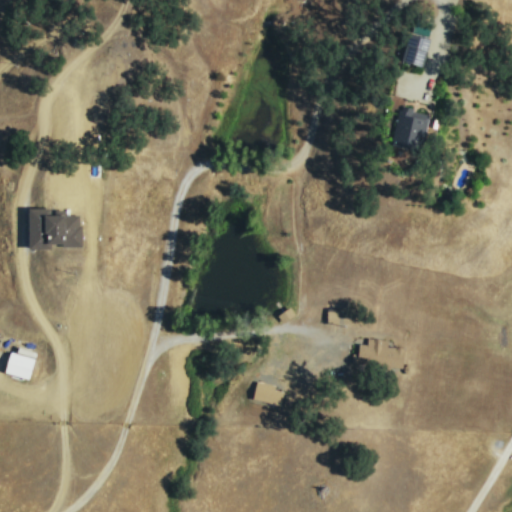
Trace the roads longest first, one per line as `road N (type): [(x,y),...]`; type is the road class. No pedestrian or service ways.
road 1 (residential): [(411,0),(357,53),(322,114),(304,196),(307,327),(169,340),(149,366),(106,482),(77,511)]
road 2 (residential): [(63,511),(65,352),(27,281),(24,238),(46,166),(52,92),(111,35),(131,0)]
road 3 (residential): [(149,366),(185,172),(217,161),(257,167),(310,159)]
